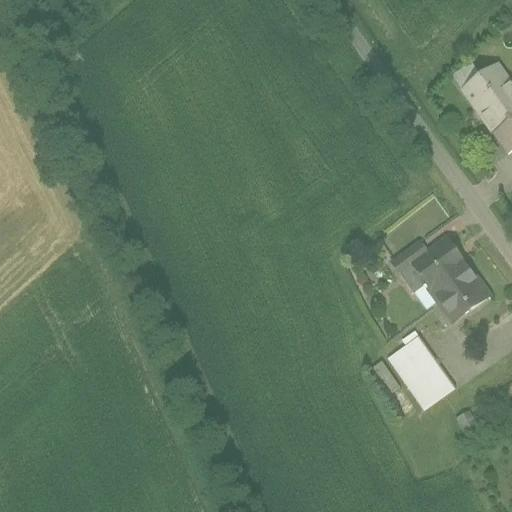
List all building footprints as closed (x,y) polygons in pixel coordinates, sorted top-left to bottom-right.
[(480,80),(470,65),(451,78),(461,93),(480,80)] [(511,82),(500,66),(480,80),(461,93),(489,133),(492,131),(509,156),(511,153),(511,82)] [(492,297),(449,238),(427,254),(419,243),(388,265),(414,301),(420,297),(428,308),(433,304),(449,327),(492,297)] [(419,339),(389,360),(424,409),(454,388),(419,339)] [(384,364),(370,374),(396,414),(411,404),(384,364)]
